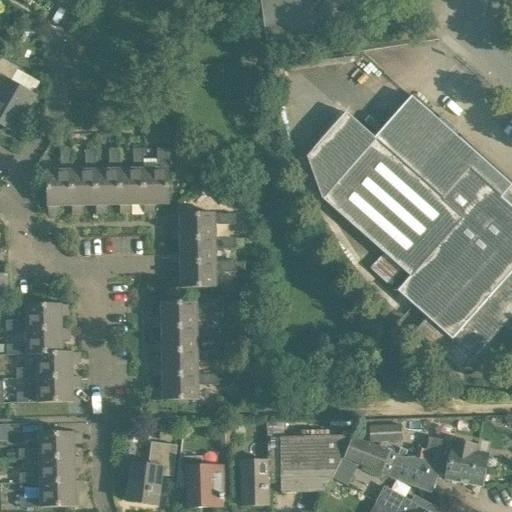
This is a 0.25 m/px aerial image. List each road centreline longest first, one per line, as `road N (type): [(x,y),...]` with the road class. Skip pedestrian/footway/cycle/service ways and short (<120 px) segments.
road 1 (residential): [(107,511),(88,270)]
road 2 (residential): [(21,168),(55,109),(56,28),(71,0)]
